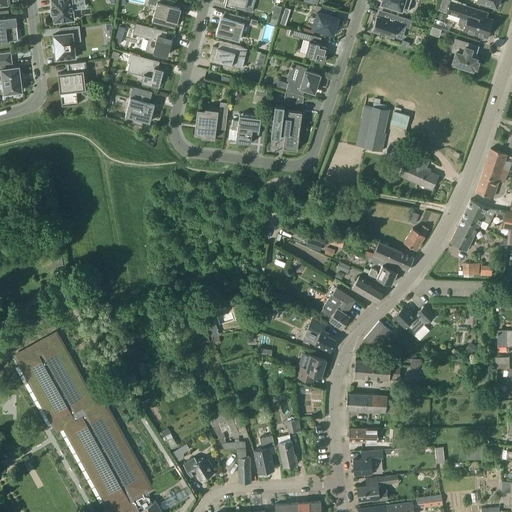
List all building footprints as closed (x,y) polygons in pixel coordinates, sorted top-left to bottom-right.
[(51,0),(53,7),(51,7),(52,14),(54,14),(54,22),(74,20),(72,8),(80,7),(79,0),(51,0)] [(171,0),(157,0),(152,21),(175,27),(178,17),(175,16),(178,7),(174,6),(176,1),(171,0)] [(381,0),(381,3),(407,12),(411,0),(381,0)] [(440,0),(437,10),(447,13),(451,0),(450,0),(440,0)] [(460,17),(460,16),(464,18),(466,22),(464,29),(487,36),(487,34),(489,35),(491,28),(489,28),(492,20),(486,18),(488,12),(451,0),(447,13),(460,17)] [(314,4),(312,10),(317,11),(312,28),(333,34),(335,29),(334,28),(335,25),(336,25),(339,17),(333,15),(335,9),(314,4)] [(285,25),(291,8),(285,6),(279,23),(285,25)] [(273,11),(269,22),(270,23),(276,24),(280,13),(273,11)] [(218,24),(216,34),(235,39),(239,40),(241,34),(244,23),(248,24),(250,18),(230,12),(229,18),(221,16),(218,24)] [(403,26),(406,18),(391,13),(389,20),(377,16),(376,20),(374,21),(372,25),(373,27),(372,30),(394,37),(398,24),(403,26)] [(0,41),(18,40),(16,16),(16,15),(9,16),(0,17),(0,41)] [(136,23),(133,34),(149,38),(146,51),(154,53),(154,52),(167,55),(171,42),(172,39),(166,38),(166,37),(167,32),(167,31),(136,23)] [(55,43),(53,43),(53,44),(54,44),(55,48),(54,48),(54,49),(56,49),(57,58),(66,57),(66,58),(76,57),(75,49),(74,49),(72,36),(80,35),(79,25),(59,27),(60,34),(54,34),(55,43)] [(119,26),(115,41),(121,43),(123,34),(124,34),(125,28),(119,26)] [(442,29),(432,26),(430,33),(439,36),(442,29)] [(288,28),(286,34),(293,36),(294,30),(288,28)] [(294,30),(293,36),(299,38),(301,32),(301,31),(294,30)] [(309,40),(305,55),(315,57),(315,60),(324,62),(325,63),(327,54),(326,53),(325,53),(327,45),(320,43),(321,37),(311,34),(309,40)] [(452,51),(456,52),(452,63),(459,66),(459,67),(466,70),(467,68),(473,70),(474,68),(476,68),(479,61),(476,60),(477,58),(472,56),(473,53),(474,53),(476,45),(456,39),(452,51)] [(213,54),(211,61),(221,64),(222,62),(235,66),(238,57),(245,58),(247,48),(220,41),(223,42),(221,49),(213,46),(211,53),(213,54)] [(0,52),(0,65),(2,65),(2,68),(3,83),(5,93),(6,92),(6,94),(14,93),(14,92),(22,90),(19,66),(12,67),(12,64),(11,51),(0,52)] [(130,53),(128,62),(136,64),(133,73),(143,76),(142,82),(159,87),(164,69),(158,68),(160,61),(130,53)] [(71,72),(59,73),(61,92),(62,106),(78,104),(77,97),(77,94),(73,95),(73,92),(77,92),(76,90),(76,85),(84,84),(83,71),(84,71),(87,71),(86,61),(70,63),(71,72)] [(286,90),(302,95),(304,89),(315,92),(320,75),(306,70),(307,68),(300,66),(295,83),(289,81),(286,90)] [(127,108),(126,115),(133,117),(132,123),(142,125),(143,120),(150,122),(152,114),(154,104),(153,103),(149,103),(139,100),(142,88),(133,86),(127,108)] [(257,88),(256,95),(266,97),(267,90),(257,88)] [(285,90),(284,100),(303,102),(304,95),(302,95),(286,90),(285,90)] [(105,93),(103,108),(108,109),(108,111),(109,109),(112,94),(113,93),(112,93),(112,94),(109,94),(105,93)] [(195,131),(195,132),(195,133),(195,134),(196,135),(197,135),(202,135),(201,137),(202,137),(203,137),(214,139),(215,139),(215,138),(215,137),(216,128),(226,129),(229,103),(221,101),(219,112),(218,111),(218,110),(205,108),(205,110),(199,109),(198,109),(196,125),(198,125),(198,129),(196,129),(195,130),(195,131)] [(275,104),(271,135),(280,137),(281,133),(285,133),(283,147),(297,149),(302,111),(284,109),(284,105),(275,104)] [(356,146),(382,151),(384,138),(383,137),(388,110),(365,105),(356,146)] [(410,117),(399,113),(401,109),(396,107),(390,124),(406,129),(410,117)] [(233,120),(232,129),(237,129),(236,141),(251,143),(251,140),(252,134),(253,129),(260,130),(261,117),(239,114),(239,120),(233,120)] [(484,168),(501,174),(501,173),(507,175),(508,170),(502,168),(507,154),(491,148),(484,168)] [(401,175),(407,178),(432,189),(438,176),(424,170),(428,160),(417,155),(413,164),(407,161),(401,175)] [(492,197),(501,174),(484,168),(476,192),(492,197)] [(487,207),(471,199),(462,218),(478,225),(481,219),(489,223),(492,217),(496,209),(487,207)] [(321,219),(332,222),(335,211),(324,208),(321,219)] [(511,210),(505,210),(502,227),(511,229),(511,228),(511,210)] [(413,211),(408,220),(415,224),(419,214),(413,211)] [(466,250),(478,225),(462,218),(450,242),(466,250)] [(413,228),(404,242),(416,249),(424,235),(428,228),(423,225),(419,232),(413,228)] [(345,238),(341,237),(330,233),(327,243),(342,248),(345,238)] [(320,251),(322,244),(309,239),(306,245),(320,251)] [(394,264),(407,270),(408,271),(414,257),(379,241),(374,253),(367,251),(365,255),(372,258),(371,260),(372,261),(373,257),(389,263),(388,265),(393,267),(394,264)] [(325,254),(333,256),(335,249),(327,247),(325,254)] [(392,269),(393,267),(388,265),(389,263),(373,257),(372,261),(371,260),(370,261),(382,266),(378,273),(376,272),(377,271),(371,268),(370,270),(365,268),(363,271),(369,273),(369,274),(391,284),(397,271),(392,269)] [(300,259),(292,264),(297,272),(305,267),(300,259)] [(338,268),(347,273),(350,266),(341,262),(338,268)] [(463,274),(478,274),(479,263),(463,263),(463,274)] [(384,291),(384,290),(359,275),(352,288),(377,303),(384,291)] [(336,287),(319,313),(342,328),(350,316),(346,314),(355,300),(336,287)] [(427,322),(428,323),(434,316),(424,306),(417,312),(418,313),(416,316),(410,310),(408,312),(402,307),(394,316),(413,335),(427,322)] [(477,308),(470,308),(470,309),(468,309),(468,313),(467,313),(467,319),(469,319),(469,324),(471,324),(471,326),(475,326),(475,324),(476,324),(477,308)] [(181,329),(176,316),(170,318),(175,331),(181,329)] [(315,344),(330,351),(335,339),(328,335),(329,332),(324,330),(326,325),(312,318),(306,331),(319,337),(315,344)] [(193,339),(196,346),(210,341),(203,321),(195,323),(199,337),(193,339)] [(392,332),(380,321),(379,321),(364,339),(374,348),(378,343),(384,347),(390,339),(388,337),(392,332)] [(511,329),(506,329),(506,331),(497,331),(497,346),(511,346),(511,329)] [(18,358),(13,361),(30,392),(35,390),(53,423),(52,423),(53,424),(61,420),(62,421),(106,502),(103,503),(108,511),(161,511),(155,500),(153,502),(150,498),(145,488),(151,485),(148,480),(148,479),(147,479),(106,403),(106,402),(98,407),(96,403),(76,367),(81,364),(64,333),(59,335),(57,332),(16,354),(18,358)] [(399,347),(406,339),(400,333),(392,341),(399,347)] [(469,342),(464,349),(470,353),(475,346),(469,342)] [(257,357),(263,358),(265,348),(258,347),(257,357)] [(326,359),(310,354),(306,368),(300,366),(297,377),(313,382),(315,374),(321,376),(326,359)] [(354,376),(390,379),(399,380),(401,365),(391,364),(391,362),(355,359),(354,376)] [(511,368),(509,368),(509,362),(495,361),(495,368),(509,368),(509,392),(511,392),(511,368)] [(395,397),(350,393),(347,393),(346,409),(393,412),(395,397)] [(251,482),(250,456),(246,456),(246,445),(243,446),(243,441),(226,443),(225,439),(226,438),(219,424),(227,420),(232,432),(238,430),(239,432),(246,429),(237,406),(209,418),(224,449),(224,450),(237,449),(237,458),(238,458),(239,481),(239,482),(251,482)] [(301,430),(298,418),(298,415),(288,417),(288,420),(286,420),(289,432),(301,430)] [(349,427),(349,441),(365,441),(365,443),(377,443),(377,436),(379,436),(379,434),(377,434),(378,428),(349,427)] [(294,455),(291,440),(289,434),(278,437),(279,443),(284,466),(297,463),(295,454),(294,455)] [(262,473),(266,472),(267,470),(274,469),(270,452),(276,451),(272,435),(260,437),(262,448),(254,450),(259,472),(261,471),(262,473)] [(187,443),(173,449),(177,456),(190,450),(187,443)] [(353,459),(354,474),(372,473),(371,458),(383,457),(383,453),(391,453),(391,448),(361,450),(362,458),(353,459)] [(443,448),(434,448),(434,467),(443,467),(443,448)] [(195,456),(183,464),(191,476),(197,473),(202,480),(213,473),(211,468),(213,467),(208,459),(206,460),(204,457),(197,461),(195,456)] [(366,484),(357,485),(358,499),(360,499),(369,498),(376,498),(376,500),(379,500),(388,499),(387,490),(378,491),(377,484),(386,483),(398,482),(398,477),(405,476),(405,473),(398,474),(366,478),(366,484)] [(509,505),(511,504),(511,481),(502,481),(501,492),(510,492),(509,505)] [(161,504),(166,511),(188,497),(184,490),(175,495),(172,491),(166,494),(169,499),(161,504)] [(441,495),(425,497),(427,506),(443,504),(441,495)] [(414,511),(413,503),(412,499),(405,500),(405,502),(388,504),(388,511),(414,511)] [(310,511),(321,511),(321,501),(310,502),(310,511)] [(298,511),(310,511),(310,502),(298,503),(298,511)] [(287,511),(286,503),(275,504),(275,511),(287,511)] [(298,511),(298,503),(286,503),(287,511),(298,511)]
